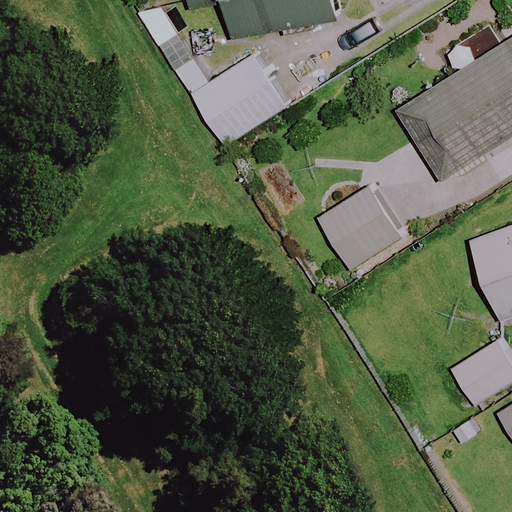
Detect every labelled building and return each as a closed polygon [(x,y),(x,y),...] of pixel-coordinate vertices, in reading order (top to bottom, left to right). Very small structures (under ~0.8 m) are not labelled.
[(196,0),(197,4),(219,0),(226,0),(232,34),(338,17),(335,0),(196,0)] [(511,134),(511,40),(401,110),(444,178),(511,134)] [(289,106),(256,53),(197,90),(229,142),(289,106)] [(403,236),(370,183),(320,214),(352,267),(403,236)] [(511,314),(511,225),(478,238),(507,317),(511,314)] [(511,380),(511,361),(498,340),(455,368),(479,403),(511,380)]
